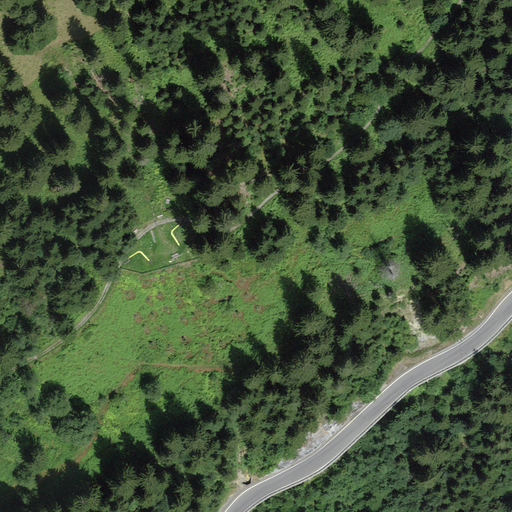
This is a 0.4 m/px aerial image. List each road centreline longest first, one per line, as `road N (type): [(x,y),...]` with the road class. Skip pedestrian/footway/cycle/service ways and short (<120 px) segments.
road 1 (track): [(0,379),(58,344),(94,310),(128,248),(158,222),(239,226),(274,193),(339,153),(371,119),(387,77),(460,0)]
road 2 (tertiary): [(233,511),(314,463),(410,378),(481,338),(511,303)]
